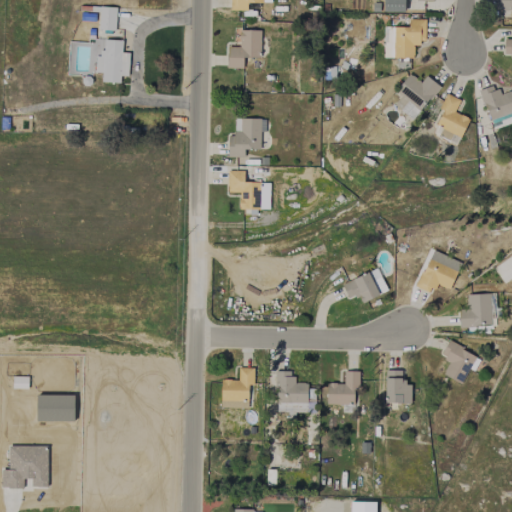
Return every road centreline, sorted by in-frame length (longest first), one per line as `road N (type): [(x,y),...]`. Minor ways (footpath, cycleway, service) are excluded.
road 1 (residential): [(199,336),(202,0)]
road 2 (residential): [(406,328),(362,339),(199,336)]
road 3 (residential): [(199,336),(0,342)]
road 4 (residential): [(193,511),(199,336)]
